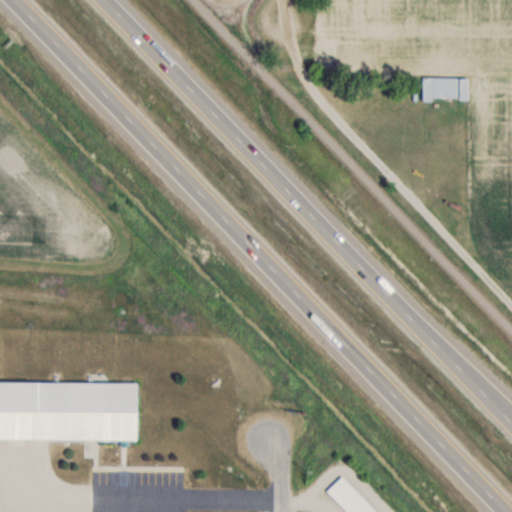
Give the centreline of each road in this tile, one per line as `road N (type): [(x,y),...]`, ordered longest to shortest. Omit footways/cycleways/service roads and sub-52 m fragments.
road 1 (motorway): [(14,0),(508,511)]
road 2 (motorway): [(511,419),(108,0)]
